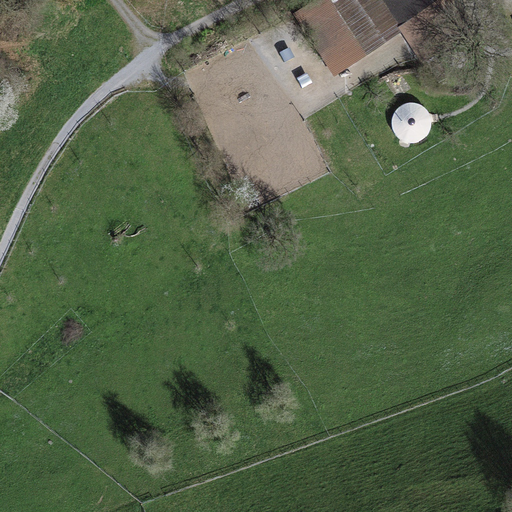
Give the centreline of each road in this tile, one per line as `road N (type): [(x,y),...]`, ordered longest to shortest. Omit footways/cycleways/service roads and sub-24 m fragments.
road 1 (track): [(0,264),(59,145),(152,56)]
road 2 (track): [(152,56),(267,0)]
